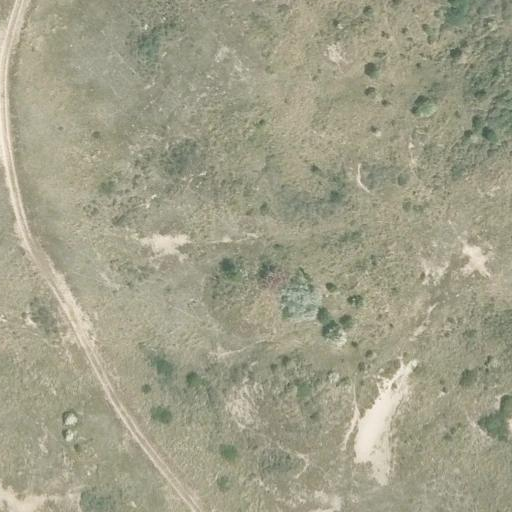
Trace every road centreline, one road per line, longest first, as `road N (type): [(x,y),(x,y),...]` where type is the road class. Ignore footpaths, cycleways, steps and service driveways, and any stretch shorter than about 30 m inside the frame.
road 1 (track): [(23,206),(38,260),(122,409),(201,511)]
road 2 (track): [(23,206),(4,106),(17,0)]
